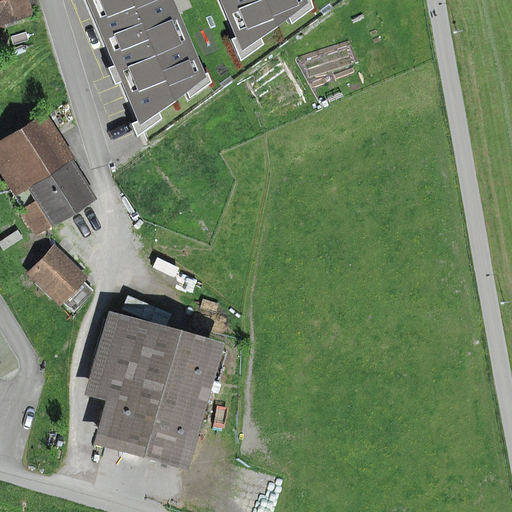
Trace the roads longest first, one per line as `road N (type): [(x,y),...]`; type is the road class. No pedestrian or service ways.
road 1 (unclassified): [(434,0),(511,443)]
road 2 (residential): [(143,511),(0,473)]
